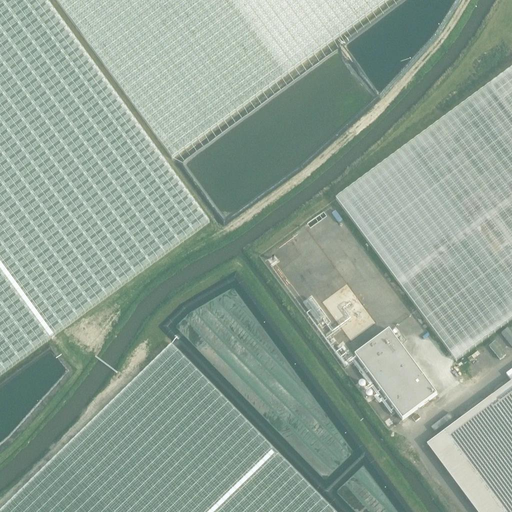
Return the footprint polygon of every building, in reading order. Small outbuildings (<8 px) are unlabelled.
[(43,0),(0,0),(0,375),(207,223),(43,0)] [(54,0),(171,158),(387,0),(54,0)] [(511,69),(335,200),(455,362),(511,319),(511,69)] [(389,330),(354,356),(402,421),(437,395),(389,330)] [(57,456),(0,511),(333,511),(171,345),(168,348),(57,456)] [(511,511),(511,382),(443,434),(501,511),(511,511)]
